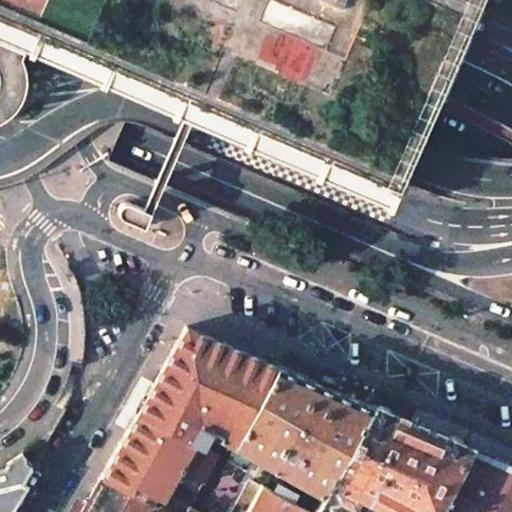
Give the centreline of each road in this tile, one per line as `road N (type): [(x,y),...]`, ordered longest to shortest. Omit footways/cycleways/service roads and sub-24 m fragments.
road 1 (primary): [(35,0),(411,161),(511,180)]
road 2 (trunk): [(156,0),(511,158)]
road 3 (unclassified): [(173,260),(211,260),(511,388)]
road 4 (primary): [(190,167),(253,205),(511,316)]
road 5 (unclassified): [(511,351),(192,208)]
road 6 (primary): [(190,167),(440,261),(511,258)]
road 7 (residential): [(44,511),(173,260)]
road 8 (unclassified): [(0,422),(32,391),(46,355),(30,240),(39,222),(59,212),(95,225)]
road 9 (trunk): [(511,104),(281,0)]
road 10 (primary): [(0,86),(190,167)]
road 11 (unclassified): [(116,178),(87,152),(74,110),(114,0)]
